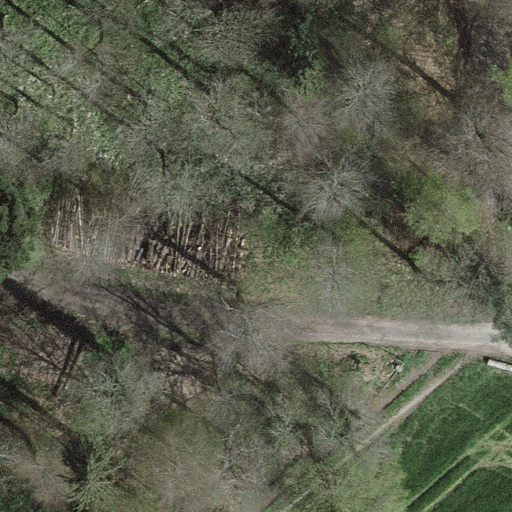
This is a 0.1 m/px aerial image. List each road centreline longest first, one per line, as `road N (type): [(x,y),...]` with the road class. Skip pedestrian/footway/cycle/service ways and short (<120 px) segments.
road 1 (track): [(0,276),(215,324),(437,327)]
road 2 (track): [(511,167),(484,0)]
